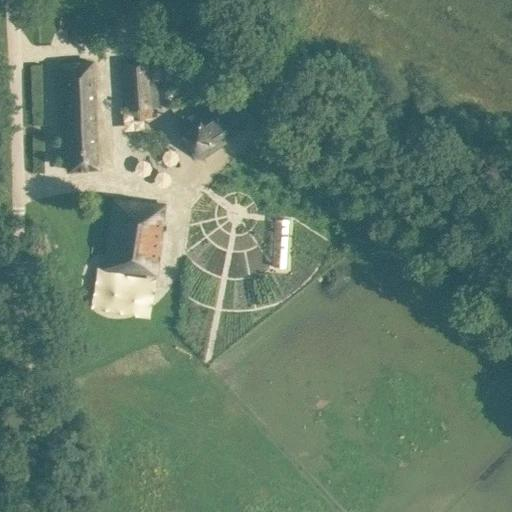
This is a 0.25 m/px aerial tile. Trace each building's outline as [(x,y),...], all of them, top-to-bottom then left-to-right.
[(77,37),(100,28),(95,14),(71,23),(77,37)] [(149,59),(122,61),(125,109),(133,108),(134,119),(144,119),(151,118),(150,108),(155,108),(155,80),(150,80),(149,59)] [(69,170),(98,167),(91,62),(62,64),(69,170)] [(199,159),(245,130),(222,95),(176,124),(199,159)] [(105,266),(154,273),(163,205),(114,199),(105,266)]
